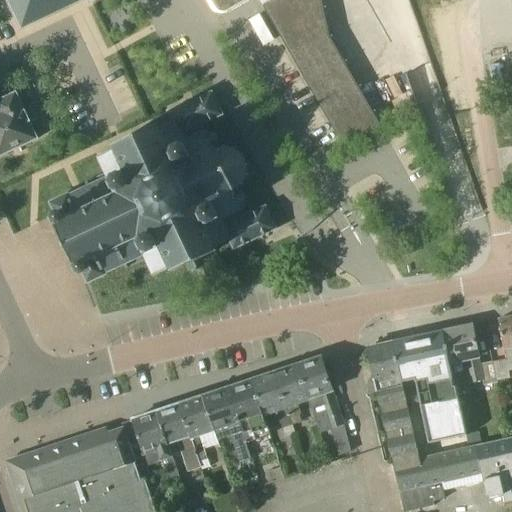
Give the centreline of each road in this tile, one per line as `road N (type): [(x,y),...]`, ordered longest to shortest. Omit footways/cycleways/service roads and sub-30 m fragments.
road 1 (residential): [(39,380),(339,309),(511,281)]
road 2 (residential): [(511,281),(463,6)]
